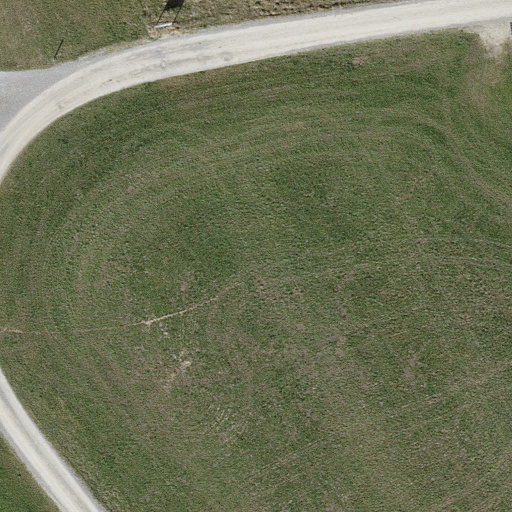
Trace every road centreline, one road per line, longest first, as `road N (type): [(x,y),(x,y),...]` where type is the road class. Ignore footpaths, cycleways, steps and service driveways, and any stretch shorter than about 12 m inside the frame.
road 1 (track): [(511,4),(107,72),(39,100),(0,144)]
road 2 (track): [(0,402),(76,511)]
